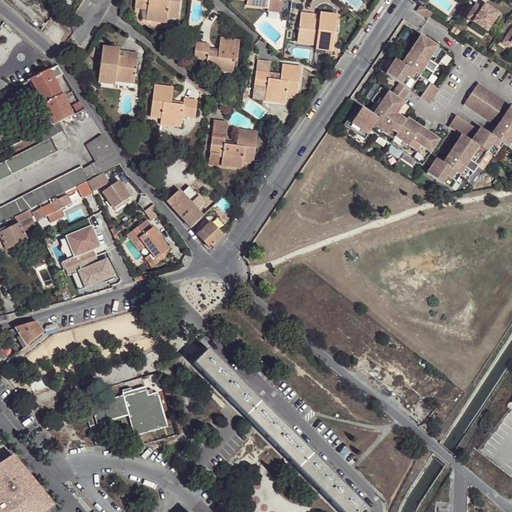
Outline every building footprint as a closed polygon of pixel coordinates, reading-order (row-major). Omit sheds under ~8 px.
[(75,3),(67,0),(59,0),(57,5),(71,12),(75,3)] [(148,11),(146,21),(166,24),(167,18),(178,20),(180,0),(161,0),(161,2),(149,1),(148,0),(135,0),(135,9),(148,11)] [(238,0),(238,1),(250,2),(249,8),(269,10),(271,0),(283,2),(283,0),(238,0)] [(283,2),(271,0),(269,10),(269,14),(281,15),(283,2)] [(498,13),(484,4),(482,7),(475,3),(466,17),(486,31),(498,13)] [(420,5),(416,11),(428,19),(432,13),(420,5)] [(133,19),(146,21),(148,11),(135,9),(133,19)] [(57,10),(55,12),(56,13),(65,21),(68,24),(70,21),(57,10)] [(326,45),(335,46),(338,17),(322,16),(321,23),(315,23),(316,18),(303,17),(299,46),(317,48),(326,48),(326,45)] [(511,27),(501,43),(508,47),(511,43),(511,27)] [(446,53),(420,36),(411,51),(420,57),(411,71),(402,65),(395,60),(395,61),(387,74),(386,75),(399,84),(391,96),(381,89),(372,103),(381,109),(385,111),(382,115),(389,119),(386,124),(376,118),(358,107),(350,120),(358,125),(353,133),(366,141),(372,132),(378,136),(381,132),(394,140),(391,145),(418,162),(420,159),(426,163),(431,155),(441,140),(427,131),(418,145),(413,141),(422,128),(407,119),(406,121),(397,115),(404,104),(402,103),(419,77),(427,82),(446,53)] [(209,49),(196,47),(194,63),(209,65),(208,72),(233,75),(235,63),(237,63),(240,44),(220,41),(219,53),(218,55),(208,54),(209,51),(209,49)] [(107,80),(115,81),(133,83),(137,54),(124,52),(124,58),(117,56),(118,49),(102,47),(98,75),(107,76),(107,80)] [(411,51),(402,65),(411,71),(420,57),(411,51)] [(387,74),(395,61),(391,59),(382,71),(387,74)] [(209,65),(194,63),(193,70),(208,72),(209,65)] [(48,69),(54,81),(64,76),(57,64),(54,66),(53,67),(48,69)] [(256,65),(255,76),(267,77),(268,67),(256,65)] [(31,79),(54,124),(58,122),(71,114),(54,81),(48,69),(31,79)] [(267,77),(255,76),(253,92),(266,94),(265,105),(286,107),(286,101),(297,102),(301,72),(282,70),(280,85),(267,83),(267,77)] [(115,84),(115,81),(107,80),(107,76),(98,75),(97,81),(115,84)] [(433,80),(423,95),(432,100),(442,86),(433,80)] [(478,82),(463,104),(492,123),(507,101),(478,82)] [(372,103),(381,89),(375,85),(366,99),(372,103)] [(173,88),(154,86),(149,116),(161,118),(160,124),(179,126),(181,116),(195,117),(196,102),(184,100),(183,105),(171,104),(173,88)] [(266,94),(253,92),(251,103),(265,105),(266,94)] [(240,96),(231,100),(239,106),(240,96)] [(77,112),(84,108),(80,101),(73,105),(77,112)] [(444,163),(438,159),(433,167),(428,174),(453,190),(462,175),(470,181),(489,152),(496,156),(504,143),(511,148),(511,106),(510,106),(500,121),(509,127),(500,141),(492,135),(487,132),(485,135),(456,116),(449,126),(463,135),(453,150),(462,156),(453,169),(444,163)] [(382,115),(385,111),(381,109),(376,118),(386,124),(389,119),(382,115)] [(358,125),(350,120),(345,128),(353,133),(358,125)] [(500,121),(492,135),(500,141),(509,127),(500,121)] [(54,124),(38,132),(42,141),(62,131),(58,122),(54,124)] [(215,125),(213,137),(227,139),(227,126),(215,125)] [(427,131),(422,128),(413,141),(418,145),(427,131)] [(62,131),(42,141),(0,163),(0,180),(70,144),(62,131)] [(227,139),(213,137),(211,153),(225,155),(223,166),(243,169),(244,162),(255,164),(259,134),(239,131),(238,147),(226,145),(227,139)] [(381,132),(378,136),(391,145),(394,140),(381,132)] [(109,147),(101,134),(85,144),(93,157),(109,147)] [(109,147),(93,157),(95,161),(97,160),(104,171),(120,163),(109,147)] [(453,150),(444,163),(453,169),(462,156),(453,150)] [(225,155),(211,153),(211,163),(223,166),(225,155)] [(431,155),(426,163),(433,167),(438,159),(431,155)] [(147,170),(153,177),(157,174),(167,165),(161,157),(147,170)] [(86,180),(104,171),(97,160),(95,161),(82,168),(80,165),(0,206),(0,224),(1,224),(15,217),(28,210),(65,191),(69,189),(76,185),(86,180)] [(109,183),(103,173),(88,182),(93,191),(109,183)] [(153,177),(152,178),(155,183),(161,178),(157,174),(153,177)] [(91,192),(86,180),(76,185),(78,189),(82,197),(91,192)] [(131,197),(120,181),(102,192),(114,209),(131,197)] [(190,186),(182,193),(202,215),(204,213),(200,209),(206,203),(190,186)] [(179,190),(167,202),(191,228),(203,216),(202,215),(182,193),(179,190)] [(66,194),(65,191),(28,210),(34,222),(36,221),(32,211),(66,194)] [(71,203),(66,194),(32,211),(36,221),(46,216),(60,209),(71,203)] [(158,209),(155,205),(147,211),(150,215),(158,209)] [(64,217),(60,209),(46,216),(50,224),(64,217)] [(34,222),(28,210),(15,217),(18,224),(22,231),(35,224),(34,222)] [(133,230),(145,245),(152,253),(157,259),(169,249),(146,221),(133,230)] [(209,249),(223,235),(219,230),(211,222),(197,235),(209,249)] [(22,231),(18,224),(6,230),(0,232),(0,237),(6,250),(26,240),(22,231)] [(223,235),(229,230),(225,225),(219,230),(223,235)] [(81,231),(66,237),(74,256),(67,259),(63,261),(66,268),(65,268),(68,275),(71,274),(78,271),(84,287),(102,280),(107,278),(108,280),(113,278),(106,260),(97,263),(94,256),(95,256),(92,249),(98,246),(90,227),(89,227),(81,231)] [(139,250),(145,245),(133,230),(127,235),(139,250)] [(271,240),(260,233),(256,238),(267,245),(271,240)] [(74,256),(66,237),(59,240),(67,259),(74,256)] [(157,259),(152,253),(146,258),(150,264),(157,259)] [(78,271),(71,274),(77,290),(84,287),(78,271)] [(60,293),(67,290),(64,283),(57,286),(60,293)] [(39,322),(16,328),(22,335),(29,345),(45,331),(39,322)] [(16,328),(9,330),(13,336),(16,340),(19,338),(22,335),(16,328)] [(29,345),(22,335),(19,338),(26,347),(29,345)] [(16,353),(22,350),(18,344),(13,348),(16,353)] [(208,348),(193,364),(220,391),(235,375),(208,348)] [(0,352),(0,368),(12,359),(4,350),(0,352)] [(235,375),(220,391),(248,418),(261,401),(235,375)] [(124,399),(125,402),(148,395),(146,391),(124,399)] [(148,395),(125,402),(93,411),(96,423),(128,414),(135,436),(167,427),(157,392),(148,395)] [(261,401),(248,418),(275,445),(287,427),(261,401)] [(287,427),(275,445),(302,472),(313,453),(287,427)] [(313,453),(302,472),(330,498),(339,479),(313,453)] [(0,511),(43,511),(54,505),(13,455),(0,463),(0,511)] [(339,479),(330,498),(343,511),(358,511),(366,505),(339,479)]
